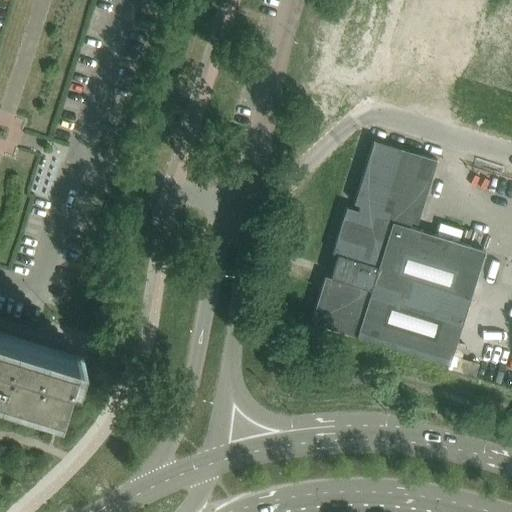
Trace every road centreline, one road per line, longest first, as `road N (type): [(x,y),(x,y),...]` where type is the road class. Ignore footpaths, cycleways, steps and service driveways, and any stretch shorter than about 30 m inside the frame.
road 1 (tertiary): [(511,467),(417,439),(361,435),(215,458)]
road 2 (unclassified): [(238,217),(217,244),(194,375),(145,490)]
road 3 (unclassified): [(215,458),(245,249),(238,217)]
road 4 (unclassified): [(238,217),(292,0)]
road 5 (tertiary): [(271,511),(358,499),(445,511)]
